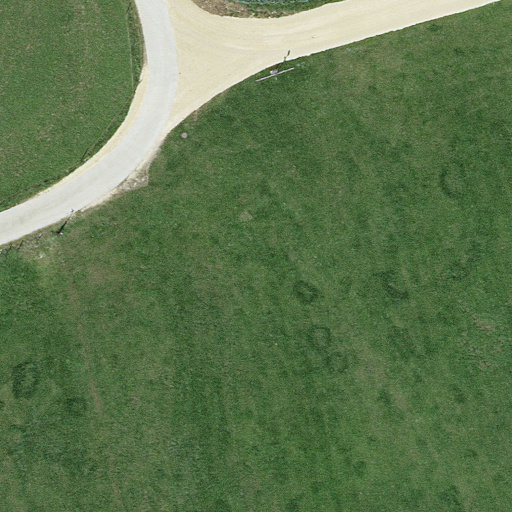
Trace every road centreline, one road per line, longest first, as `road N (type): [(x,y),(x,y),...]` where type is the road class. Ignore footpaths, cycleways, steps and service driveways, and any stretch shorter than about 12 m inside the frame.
road 1 (unclassified): [(0,235),(109,183),(180,71)]
road 2 (unclassified): [(411,0),(180,71)]
